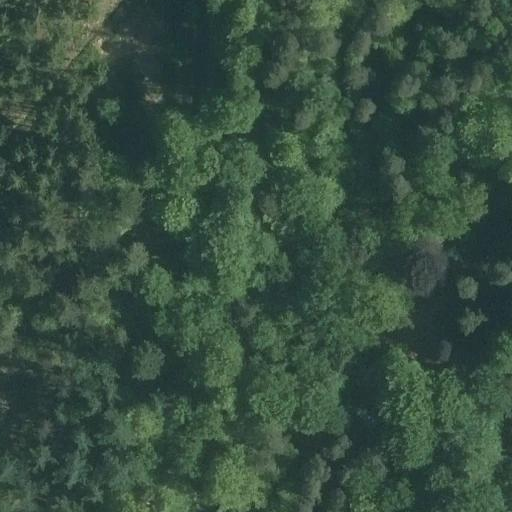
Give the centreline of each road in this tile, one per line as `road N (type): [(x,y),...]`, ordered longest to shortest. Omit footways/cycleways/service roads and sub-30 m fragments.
road 1 (track): [(269,511),(235,502),(188,467),(176,440),(213,0)]
road 2 (track): [(79,511),(96,491),(123,478),(188,467)]
